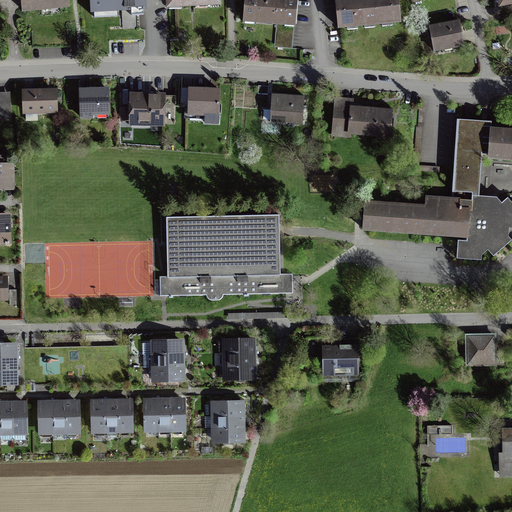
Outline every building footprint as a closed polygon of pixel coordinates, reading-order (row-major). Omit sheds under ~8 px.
[(68,0),(21,0),(23,14),(70,10),(68,0)] [(145,0),(90,0),(91,14),(146,12),(145,0)] [(221,0),(167,0),(168,11),(222,7),(221,0)] [(296,0),(245,0),(244,22),(276,24),(275,47),(293,48),(296,0)] [(399,0),(337,0),(341,29),(402,24),(399,0)] [(511,0),(499,0),(501,9),(511,7),(511,0)] [(430,28),(435,54),(465,48),(460,23),(430,28)] [(70,31),(33,31),(33,46),(70,45),(70,31)] [(269,87),(259,86),(257,106),(268,107),(269,87)] [(189,89),(188,118),(205,118),(204,125),(220,126),(221,89),(189,89)] [(79,91),(80,120),(109,120),(108,90),(79,91)] [(22,92),(23,116),(58,115),(57,91),(22,92)] [(10,95),(0,95),(0,122),(11,122),(10,95)] [(130,95),(129,127),(165,128),(165,95),(130,95)] [(272,96),(271,124),(303,126),(305,97),(272,96)] [(351,138),(390,141),(393,112),(353,107),(354,100),(334,98),(330,140),(351,142),(351,138)] [(365,203),(363,229),(459,235),(457,258),(482,260),(482,255),(488,251),(494,256),(511,239),(509,236),(510,229),(511,228),(511,202),(509,198),(502,202),(497,198),(491,197),(479,196),(481,156),(490,156),(511,157),(511,130),(492,129),(493,123),(458,120),(454,199),(426,198),(425,207),(365,203)] [(0,166),(0,193),(14,193),(13,166),(0,166)] [(10,216),(0,216),(0,244),(10,245),(10,216)] [(159,276),(160,295),(207,294),(207,300),(223,300),(223,295),(294,294),(294,284),(293,273),(280,273),(279,216),(167,218),(168,276),(159,276)] [(8,277),(0,277),(0,302),(8,302),(8,277)] [(497,336),(466,337),(467,369),(498,368),(497,336)] [(360,337),(308,339),(308,346),(298,346),(298,358),(323,357),(324,374),(361,373),(360,337)] [(253,340),(224,341),(226,379),(255,378),(254,371),(254,358),(253,347),(253,340)] [(182,361),(182,348),(182,341),(153,342),(154,354),(142,355),(143,367),(154,367),(154,381),(183,380),(183,373),(182,361)] [(0,383),(15,383),(15,376),(14,364),(14,353),(14,345),(0,345),(0,383)] [(93,402),(93,430),(132,429),(131,401),(124,401),(112,401),(100,402),(93,402)] [(145,401),(145,429),(184,429),(184,401),(177,401),(165,401),(152,401),(145,401)] [(39,403),(39,432),(79,431),(78,402),(71,402),(59,403),(47,403),(39,403)] [(243,402),(213,403),(213,441),(243,440),(243,434),(243,422),(243,410),(243,402)] [(0,404),(0,439),(26,439),(26,404),(18,404),(6,404),(0,404)] [(452,435),(452,425),(439,426),(439,435),(452,435)] [(511,431),(504,431),(504,455),(499,455),(500,478),(511,477),(511,431)]
